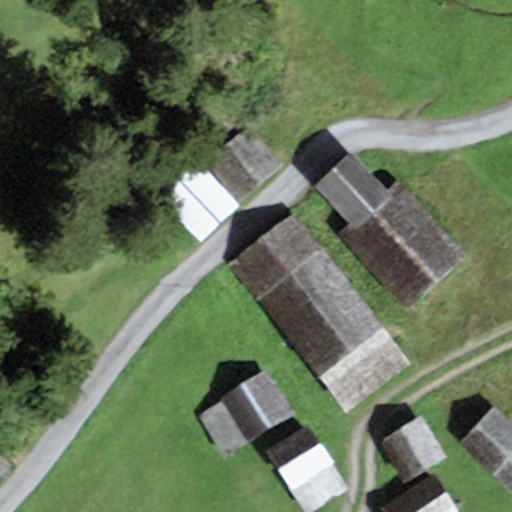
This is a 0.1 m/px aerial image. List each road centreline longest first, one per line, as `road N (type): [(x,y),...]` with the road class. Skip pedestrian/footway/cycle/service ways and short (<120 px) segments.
road 1 (track): [(0,496),(205,259),(314,158),(348,138),(482,124),(511,110)]
road 2 (track): [(357,511),(366,449),(399,398),(511,334)]
